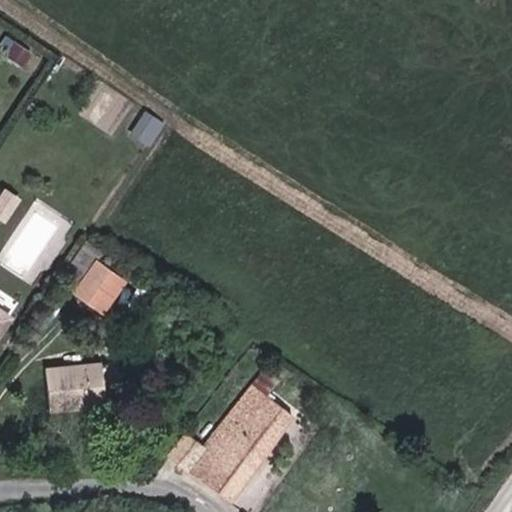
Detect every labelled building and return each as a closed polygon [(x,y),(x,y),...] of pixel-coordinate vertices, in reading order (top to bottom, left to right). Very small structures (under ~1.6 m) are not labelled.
[(20,198),(4,188),(0,194),(0,220),(4,223),(20,198)] [(84,253),(67,289),(100,306),(117,270),(84,253)] [(0,320),(0,339),(9,325),(0,320)] [(102,360),(47,368),(53,409),(109,400),(102,360)] [(243,499),(303,416),(256,382),(211,448),(197,468),(243,499)] [(197,468),(211,448),(188,432),(174,452),(197,468)]
